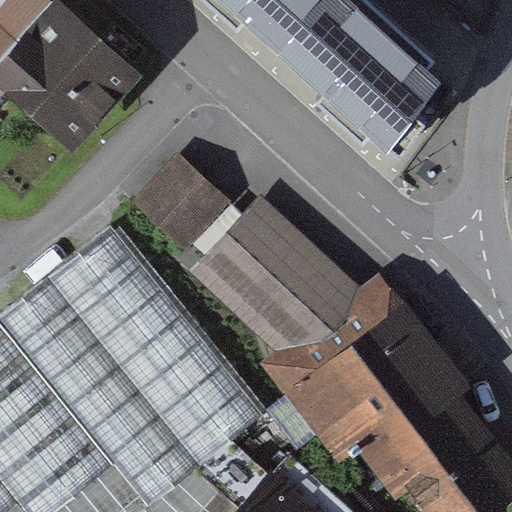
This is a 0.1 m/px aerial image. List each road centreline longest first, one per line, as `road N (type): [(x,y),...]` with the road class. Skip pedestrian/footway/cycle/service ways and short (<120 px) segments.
road 1 (residential): [(475,286),(214,55)]
road 2 (residential): [(0,265),(93,188),(214,55)]
road 3 (residential): [(475,286),(481,131),(511,56)]
